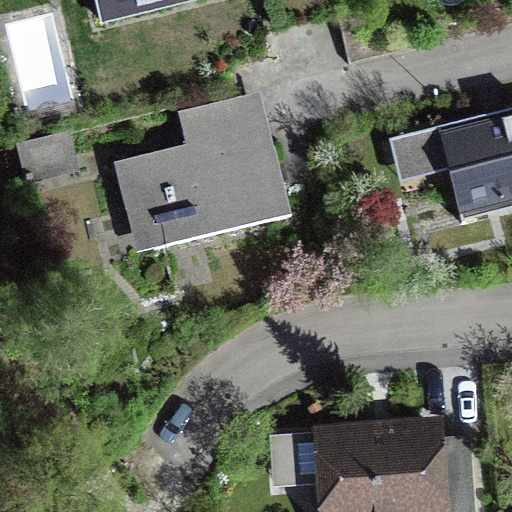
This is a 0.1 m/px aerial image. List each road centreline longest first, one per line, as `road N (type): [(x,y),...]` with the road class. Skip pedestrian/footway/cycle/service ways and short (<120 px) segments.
road 1 (residential): [(511,311),(373,323),(297,342),(254,363),(210,402),(173,455)]
road 2 (residential): [(511,52),(301,104)]
